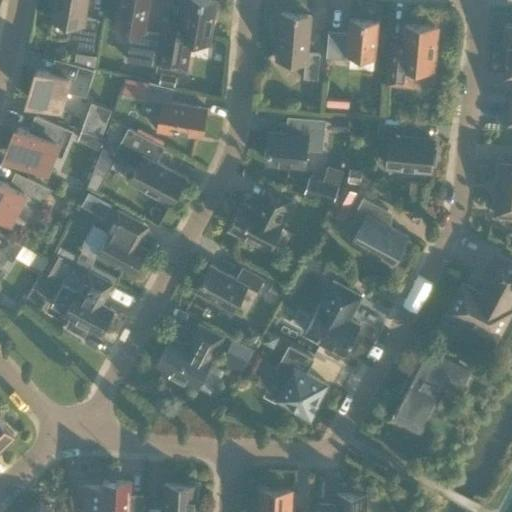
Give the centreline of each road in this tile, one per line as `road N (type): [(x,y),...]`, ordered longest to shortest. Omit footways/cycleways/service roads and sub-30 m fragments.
road 1 (residential): [(232,454),(323,456),(345,439),(465,217),(477,0)]
road 2 (residential): [(87,441),(224,183),(241,128),(251,0)]
road 3 (residential): [(87,441),(232,454)]
